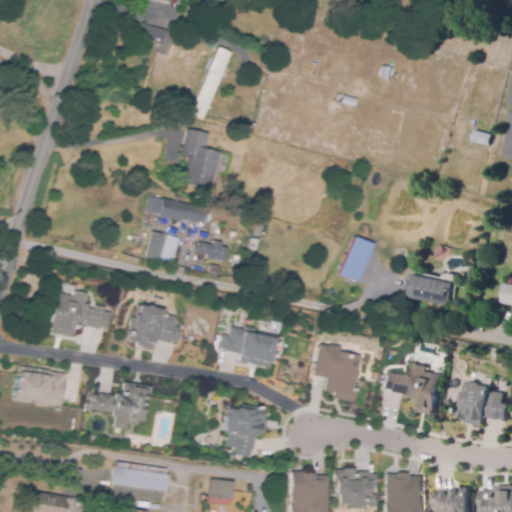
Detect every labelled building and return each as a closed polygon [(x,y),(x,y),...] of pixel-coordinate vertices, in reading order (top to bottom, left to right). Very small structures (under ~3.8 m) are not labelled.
[(166,57),(156,53),(159,45),(141,38),(146,24),(166,31),(166,32),(174,35),(166,57)] [(201,121),(188,115),(216,48),(229,53),(201,121)] [(352,107),(339,103),(341,96),(354,99),(352,107)] [(210,190),(181,183),(186,158),(179,156),(185,129),(206,134),(203,150),(218,153),(210,190)] [(489,147),(471,142),(474,131),(492,136),(489,147)] [(201,224),(180,219),(179,222),(157,217),(157,215),(149,213),(153,198),(161,200),(161,198),(205,208),(201,224)] [(158,262),(143,258),(150,232),(177,239),(171,261),(159,258),(158,262)] [(370,243),(355,282),(336,274),(351,235),(370,243)] [(255,252),(247,250),(249,238),(257,240),(255,252)] [(223,262),(204,259),(205,255),(192,252),(193,246),(196,247),(196,243),(226,248),(223,262)] [(215,274),(207,273),(208,266),(216,267),(215,274)] [(448,306),(407,297),(412,275),(453,284),(448,306)] [(511,305),(501,304),(504,284),(511,285),(511,305)] [(52,291),(67,294),(69,288),(82,291),(80,302),(83,302),(81,310),(83,310),(84,306),(106,310),(103,327),(96,326),(96,327),(79,324),(80,319),(79,319),(77,327),(68,325),(66,336),(45,331),(46,326),(45,326),(52,291)] [(133,302),(157,307),(156,311),(172,314),(170,324),(176,326),(173,341),(166,339),(166,341),(151,338),(149,348),(132,345),(133,341),(123,338),(128,311),(131,311),(133,302)] [(268,366),(237,360),(239,353),(217,349),(220,333),(226,334),(228,325),(241,328),(241,325),(252,327),(251,331),(273,335),(268,366)] [(309,374),(315,342),(325,344),(325,342),(336,344),(335,349),(356,353),(350,383),(353,383),(350,401),(330,397),(331,391),(320,389),(322,377),(309,374)] [(412,362),(427,365),(426,370),(441,373),(434,410),(432,409),(431,414),(411,410),(412,405),(409,405),(410,398),(401,396),(402,394),(387,391),(387,389),(380,388),(384,371),(406,376),(407,372),(410,373),(412,362)] [(65,374),(62,407),(11,401),(14,368),(65,374)] [(376,372),(374,381),(368,380),(369,371),(376,372)] [(490,385),(489,390),(504,393),(502,402),(508,403),(505,418),(499,417),(498,419),(483,416),(481,425),(465,422),(466,418),(456,416),(460,393),(462,393),(463,390),(465,390),(467,380),(490,385)] [(87,393),(107,395),(108,392),(117,393),(119,381),(147,385),(144,413),(141,413),(141,421),(135,420),(134,425),(124,423),(124,429),(110,427),(111,416),(108,416),(109,411),(85,408),(87,393)] [(260,407),(259,417),(263,418),(261,434),(252,433),(250,448),(247,448),(246,455),(232,453),(233,447),(223,446),(225,431),(218,430),(220,419),(218,419),(219,412),(221,412),(222,406),(231,407),(232,405),(236,405),(236,404),(260,407)] [(160,501),(109,495),(112,468),(113,468),(114,462),(165,469),(165,475),(166,475),(164,492),(161,491),(160,501)] [(351,470),(366,470),(366,472),(373,472),(373,487),(368,487),(368,493),(372,493),(372,505),(360,505),(360,508),(346,508),(346,504),(340,504),(340,503),(333,503),(333,492),(332,492),(331,468),(339,468),(339,467),(351,467),(351,470)] [(323,474),(323,511),(287,511),(287,470),(301,470),(301,472),(310,472),(310,474),(323,474)] [(419,475),(419,511),(382,511),(382,473),(404,473),(404,475),(419,475)] [(230,500),(206,498),(207,479),(232,482),(230,500)] [(511,485),(511,511),(477,511),(477,490),(494,489),(494,485),(511,485)] [(468,486),(468,511),(436,511),(436,507),(430,507),(430,492),(437,492),(437,488),(458,488),(458,487),(468,486)] [(60,511),(28,511),(33,492),(64,498),(60,511)]
